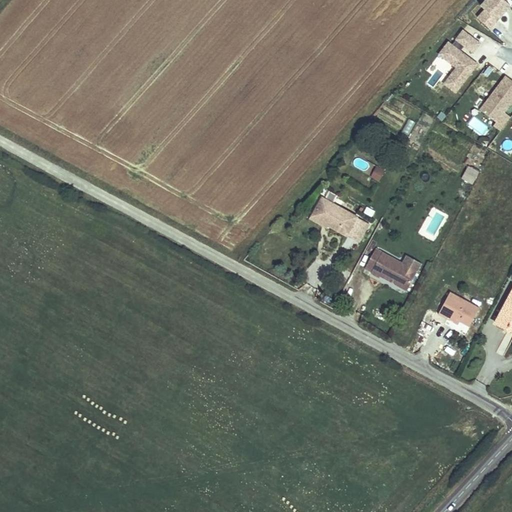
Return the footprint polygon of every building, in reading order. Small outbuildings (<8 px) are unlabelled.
[(490,29),(511,0),(485,0),(473,17),(490,29)] [(473,53),(481,42),(462,29),(454,39),(473,53)] [(454,66),(442,84),(457,94),(478,62),(447,41),(437,55),(454,66)] [(505,112),(511,103),(511,80),(505,75),(477,109),(501,128),(511,116),(505,112)] [(428,88),(437,86),(435,76),(426,78),(428,88)] [(467,125),(482,136),(489,127),(473,116),(467,125)] [(401,133),(409,136),(415,121),(407,118),(401,133)] [(511,141),(508,139),(503,146),(511,151),(511,148),(511,141)] [(468,165),(461,178),(472,184),(479,171),(468,165)] [(381,171),(372,166),(366,176),(375,181),(381,171)] [(338,203),(341,198),(330,191),(327,196),(338,203)] [(354,217),(319,198),(309,217),(324,226),(343,236),(354,217)] [(324,226),(309,217),(307,220),(323,228),(324,226)] [(366,224),(354,217),(343,236),(356,243),(366,224)] [(412,271),(396,262),(378,252),(371,249),(366,257),(373,260),(367,271),(367,272),(375,277),(376,275),(385,280),(387,279),(389,281),(390,283),(403,290),(412,271)] [(417,263),(401,254),(396,262),(412,271),(417,263)] [(373,260),(366,257),(361,267),(367,271),(373,260)] [(444,320),(447,315),(458,321),(468,327),(479,309),(449,292),(436,315),(444,320)] [(511,293),(495,324),(511,333),(511,293)] [(455,327),(458,321),(447,315),(444,320),(455,327)]
